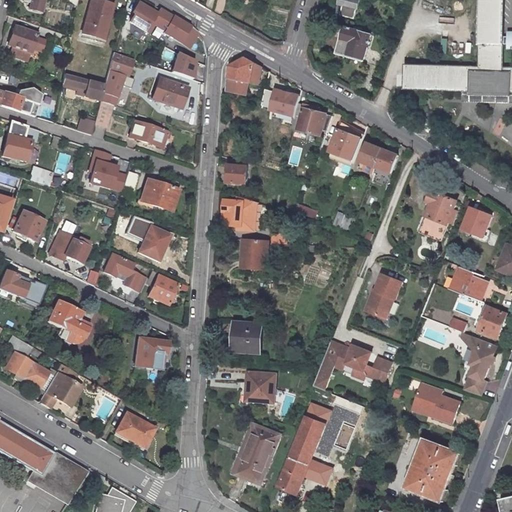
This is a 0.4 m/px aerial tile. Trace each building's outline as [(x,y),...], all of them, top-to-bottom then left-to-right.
[(23,0),(23,1),(30,3),(28,10),(43,14),(45,0),(23,0)] [(97,0),(89,0),(81,35),(105,41),(115,5),(97,0)] [(353,18),(358,0),(338,0),(338,3),(342,4),(340,13),(339,14),(353,18)] [(479,0),(478,65),(419,65),(405,64),(404,89),(419,89),(463,90),(468,90),(468,95),(509,96),(509,92),(511,91),(511,66),(503,66),(504,0),(479,0)] [(156,13),(138,2),(130,14),(132,16),(128,23),(149,35),(154,27),(152,25),(159,14),(156,13)] [(164,32),(173,16),(159,8),(156,13),(159,14),(152,25),(154,27),(164,32)] [(181,45),(191,27),(173,16),(164,32),(162,35),(181,45)] [(39,34),(14,25),(6,47),(11,48),(30,54),(32,55),(33,52),(37,39),(39,34)] [(189,50),(199,33),(191,27),(181,45),(189,50)] [(369,35),(344,28),(338,53),(363,59),(369,35)] [(45,41),(37,39),(33,52),(41,54),(45,41)] [(27,63),(30,54),(11,48),(8,57),(27,63)] [(184,58),(176,53),(170,72),(193,80),(195,62),(184,58)] [(134,60),(113,54),(108,71),(125,77),(128,78),(134,60)] [(229,66),(227,92),(247,96),(249,97),(252,84),(260,86),(264,67),(246,57),(241,59),(229,66)] [(125,77),(108,71),(104,86),(100,103),(113,107),(125,77)] [(100,103),(104,86),(64,75),(61,88),(77,92),(76,95),(83,97),(82,99),(100,103)] [(189,88),(158,78),(150,101),(182,111),(189,88)] [(301,95),(275,88),(274,92),(270,108),(270,111),(295,118),(301,95)] [(18,91),(16,97),(39,105),(41,96),(32,89),(18,91)] [(270,108),(274,92),(266,90),(262,106),(270,108)] [(511,103),(511,91),(509,92),(509,96),(468,95),(468,90),(463,90),(463,100),(463,102),(496,103),(511,103)] [(0,107),(34,118),(39,105),(16,97),(0,91),(0,107)] [(247,96),(227,92),(224,109),(244,113),(247,96)] [(94,122),(93,126),(107,129),(113,107),(100,103),(94,122)] [(329,113),(303,107),(296,131),(323,138),(329,113)] [(80,117),(76,131),(91,135),(93,126),(94,122),(80,117)] [(435,123),(425,117),(420,126),(429,132),(435,123)] [(5,134),(0,155),(0,157),(26,164),(32,141),(24,139),(27,127),(9,121),(6,135),(5,134)] [(169,132),(133,121),(127,139),(163,150),(169,132)] [(363,138),(338,128),(329,152),(354,162),(363,138)] [(385,148),(367,142),(359,162),(376,169),(385,148)] [(401,155),(385,148),(376,169),(392,176),(401,155)] [(115,156),(97,151),(95,159),(113,164),(115,156)] [(229,158),(229,165),(245,166),(245,161),(229,158)] [(121,166),(95,159),(88,184),(115,191),(121,166)] [(250,163),(245,161),(245,166),(249,166),(248,184),(259,184),(260,166),(250,163)] [(245,166),(229,165),(228,183),(248,184),(249,166),(245,166)] [(123,185),(134,188),(137,175),(126,172),(123,185)] [(180,190),(145,178),(137,203),(172,214),(180,190)] [(454,201),(429,191),(425,201),(429,203),(417,231),(438,240),(454,201)] [(12,200),(0,196),(0,234),(2,235),(12,200)] [(227,226),(237,227),(236,231),(256,232),(259,203),(246,199),(246,200),(224,199),(222,213),(227,213),(227,226)] [(294,214),(296,206),(278,202),(276,209),(294,214)] [(489,216),(469,207),(460,229),(481,236),(489,216)] [(35,244),(46,222),(21,211),(11,233),(35,244)] [(350,218),(336,213),(332,225),(346,230),(350,218)] [(126,233),(142,242),(149,225),(150,223),(133,217),(126,233)] [(160,264),(172,236),(149,225),(142,242),(137,254),(160,264)] [(271,243),(288,244),(289,226),(272,226),(272,241),(271,243)] [(71,236),(59,230),(47,256),(62,263),(65,258),(61,256),(70,238),(71,236)] [(70,238),(61,256),(65,258),(81,266),(90,248),(70,238)] [(242,239),(240,269),(270,271),(271,243),(272,241),(242,239)] [(511,246),(504,243),(494,269),(511,275),(511,246)] [(134,264),(111,253),(102,273),(115,278),(116,275),(124,278),(120,286),(139,295),(147,278),(131,271),(134,264)] [(476,273),(458,267),(450,289),(483,302),(491,282),(475,276),(476,273)] [(4,270),(0,279),(0,291),(18,298),(22,300),(28,285),(17,280),(19,276),(4,270)] [(98,274),(90,271),(86,283),(95,287),(98,274)] [(178,284),(157,274),(146,298),(168,307),(178,284)] [(399,282),(380,275),(374,289),(372,289),(364,310),(384,318),(392,297),(393,298),(399,282)] [(216,288),(235,289),(236,288),(270,290),(269,299),(276,299),(277,282),(262,281),(261,287),(247,286),(247,280),(216,279),(216,288)] [(29,282),(28,285),(22,300),(18,298),(17,301),(37,309),(46,285),(34,281),(33,283),(29,282)] [(349,295),(353,287),(334,286),(333,289),(349,295)] [(270,290),(236,288),(235,289),(234,313),(268,315),(269,299),(270,290)] [(65,340),(74,345),(77,344),(80,344),(80,343),(82,342),(84,339),(91,325),(80,320),(84,313),(58,300),(47,322),(69,333),(65,340)] [(510,313),(488,305),(478,331),(500,340),(510,313)] [(469,323),(455,318),(451,327),(463,332),(465,333),(469,323)] [(265,323),(234,321),(231,354),(263,356),(265,323)] [(499,346),(465,333),(463,332),(461,337),(474,351),(468,366),(473,367),(469,377),(485,383),(486,380),(492,366),(495,367),(499,357),(496,356),(499,346)] [(167,356),(169,341),(136,337),(133,367),(162,371),(163,356),(167,356)] [(32,347),(21,340),(18,339),(15,344),(18,346),(16,350),(27,356),(32,347)] [(369,365),(374,352),(353,344),(352,348),(333,340),(315,386),(327,391),(336,368),(345,371),(347,366),(356,369),(353,376),(366,381),(367,378),(386,385),(395,362),(378,356),(374,367),(369,365)] [(44,371),(11,352),(3,366),(28,381),(27,383),(39,391),(48,376),(51,371),(45,368),(44,371)] [(56,402),(70,410),(82,388),(66,379),(71,370),(61,364),(38,403),(51,411),(56,402)] [(279,373),(247,371),(245,403),(277,405),(279,373)] [(489,381),(486,380),(485,383),(469,377),(464,390),(483,397),(489,381)] [(411,403),(432,411),(431,415),(451,422),(459,400),(439,393),(440,388),(419,381),(411,403)] [(363,403),(336,393),(333,401),(360,411),(363,403)] [(313,400),(307,415),(329,424),(336,409),(313,400)] [(409,408),(431,415),(432,411),(411,403),(409,408)] [(156,429),(125,412),(113,433),(145,450),(156,429)] [(329,424),(307,415),(290,455),(313,465),(316,457),(329,424)] [(0,452),(32,471),(40,476),(54,452),(0,420),(0,452)] [(284,434),(253,422),(232,474),(263,486),(284,434)] [(464,453),(425,438),(405,489),(444,504),(464,453)] [(88,472),(54,452),(40,476),(32,471),(25,482),(66,506),(82,483),(88,473),(88,472)] [(313,465),(290,455),(277,486),(300,495),(308,476),(313,465)] [(313,465),(308,476),(327,483),(334,465),(316,457),(313,465)] [(95,477),(88,473),(82,483),(89,487),(95,477)] [(129,511),(135,502),(111,488),(106,496),(99,494),(94,511),(129,511)] [(511,511),(511,497),(501,500),(504,511),(511,511)]
